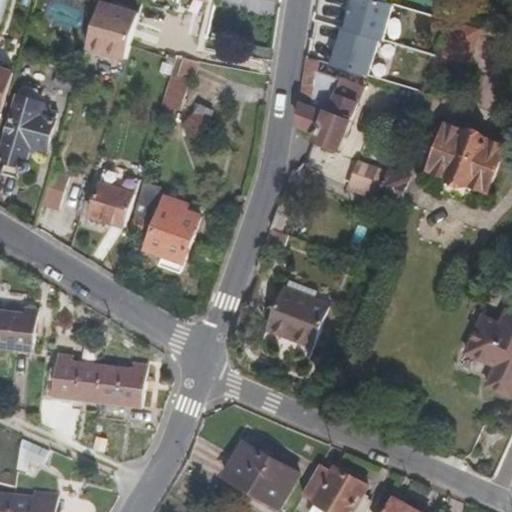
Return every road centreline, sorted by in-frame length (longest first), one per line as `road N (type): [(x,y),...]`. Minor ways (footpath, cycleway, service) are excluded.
road 1 (residential): [(210,366),(278,168),(299,0)]
road 2 (residential): [(210,366),(238,389),(511,511)]
road 3 (residential): [(210,366),(170,332),(0,226)]
road 4 (residential): [(139,511),(210,366)]
